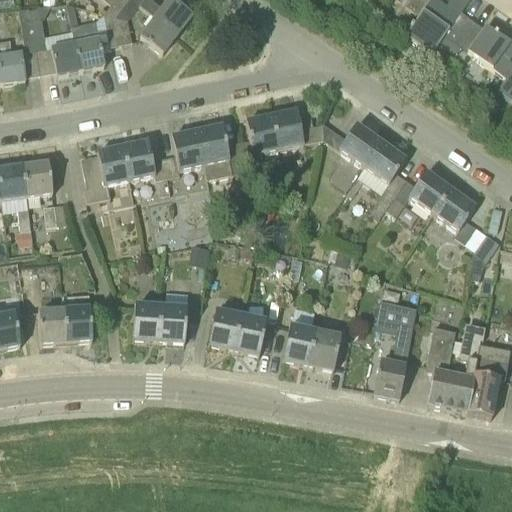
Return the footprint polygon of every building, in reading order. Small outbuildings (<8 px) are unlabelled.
[(53,0),(42,0),(43,10),(55,9),(53,0)] [(117,0),(110,11),(103,20),(114,23),(131,0),(117,0)] [(139,10),(177,40),(192,20),(169,3),(162,12),(145,0),(131,0),(114,23),(127,26),(138,11),(139,10)] [(453,48),(470,24),(460,17),(469,5),(461,0),(452,0),(444,11),(431,2),(412,30),(410,29),(408,32),(410,33),(404,41),(430,59),(443,41),(453,48)] [(162,59),(177,40),(139,10),(138,11),(153,23),(139,42),(162,59)] [(35,56),(30,26),(28,14),(18,16),(25,58),(35,56)] [(119,50),(114,23),(103,20),(109,52),(119,50)] [(389,38),(393,31),(379,21),(375,28),(389,38)] [(131,48),(127,26),(114,23),(119,50),(131,48)] [(30,26),(35,56),(46,54),(40,24),(30,26)] [(470,24),(453,48),(511,89),(511,50),(484,31),(483,34),(470,24)] [(91,40),(89,33),(71,37),(74,48),(80,76),(104,71),(99,51),(106,49),(104,42),(98,43),(97,39),(91,40)] [(0,47),(0,89),(0,90),(24,87),(21,58),(11,60),(9,46),(0,47)] [(56,81),(80,76),(74,48),(50,53),(56,81)] [(321,146),(323,131),(299,136),(296,118),(270,123),(277,156),(302,151),(302,150),(321,146)] [(251,161),(277,156),(270,123),(245,128),(249,147),(237,149),(243,177),(254,175),(251,161)] [(362,174),(379,149),(354,132),(345,144),(323,131),(321,146),(337,156),(337,157),(362,174)] [(243,177),(237,149),(225,152),(221,133),(196,138),(203,171),(206,185),(243,177)] [(177,177),(203,171),(196,138),(170,144),(174,162),(162,165),(166,184),(178,181),(177,177)] [(166,184),(162,165),(151,167),(147,148),(121,154),(128,187),(153,182),(154,186),(166,184)] [(379,223),(404,186),(394,180),(403,165),(379,149),(362,174),(386,191),(368,219),(377,226),(379,223)] [(107,191),(128,187),(121,154),(96,159),(97,162),(80,166),(86,194),(83,195),(86,208),(109,204),(107,191)] [(25,203),(26,203),(51,200),(47,168),(21,171),(25,203)] [(30,235),(26,203),(25,203),(21,171),(0,174),(0,203),(0,207),(1,207),(2,218),(17,217),(19,237),(30,235)] [(431,221),(448,196),(424,179),(414,193),(404,186),(379,223),(386,228),(392,220),(395,222),(407,204),(431,221)] [(347,206),(360,186),(355,183),(342,203),(347,206)] [(448,196),(431,221),(456,238),(452,243),(463,250),(474,234),(464,227),(473,213),(448,196)] [(46,237),(56,236),(56,231),(66,230),(63,210),(42,213),(46,237)] [(17,251),(32,249),(30,236),(15,238),(17,251)] [(478,283),(480,274),(498,248),(485,240),(472,259),(468,282),(478,283)] [(208,254),(192,251),(189,270),(205,273),(208,254)] [(335,270),(346,272),(349,258),(338,255),(335,270)] [(511,257),(498,255),(497,267),(511,268),(511,257)] [(62,317),(65,349),(91,347),(88,301),(62,302),(63,317),(62,317)] [(398,406),(410,338),(414,317),(378,309),(373,337),(396,341),(393,353),(395,354),(392,369),(378,367),(372,401),(398,406)] [(157,347),(159,312),(133,310),(131,345),(157,347)] [(159,312),(157,347),(183,348),(185,314),(159,312)] [(232,355),(239,321),(214,316),(207,350),(232,355)] [(39,351),(65,349),(62,317),(36,319),(39,351)] [(0,322),(0,355),(19,352),(13,320),(0,322)] [(239,321),(232,355),(258,361),(265,326),(239,321)] [(470,420),(480,364),(476,363),(480,346),(482,346),(484,333),(464,330),(457,363),(467,365),(464,377),(453,374),(446,416),(470,420)] [(307,371),(314,337),(288,331),(281,366),(307,371)] [(446,416),(453,374),(447,373),(454,338),(432,333),(424,377),(432,379),(426,412),(446,416)] [(314,337),(307,371),(332,376),(339,342),(314,337)] [(480,364),(470,420),(490,424),(498,385),(503,386),(507,369),(480,364)]
